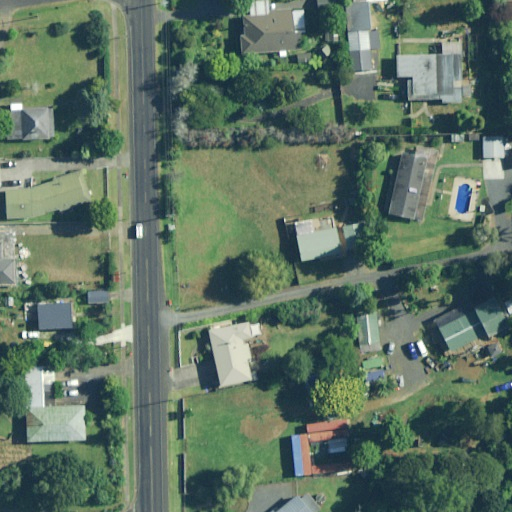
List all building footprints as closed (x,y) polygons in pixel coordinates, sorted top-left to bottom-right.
[(367,30),(369,30),(368,5),(346,6),(349,52),(368,50),(367,30)] [(299,12),(240,18),(243,52),(302,47),(299,12)] [(314,53),(321,62),(334,51),(327,43),(314,53)] [(312,52),(297,53),(297,63),(312,62),(312,52)] [(461,52),(404,53),(405,99),(462,98),(461,52)] [(52,107),(5,109),(7,140),(54,137),(52,107)] [(504,158),(503,137),(482,138),(483,158),(504,158)] [(436,150),(398,144),(387,209),(425,216),(436,150)] [(344,157),(335,157),(337,181),(346,180),(344,157)] [(30,188),(5,189),(6,218),(32,217),(88,199),(80,172),(30,188)] [(340,254),(335,229),(314,233),(311,219),(293,222),(301,262),(340,254)] [(354,225),(342,229),(348,252),(360,249),(354,225)] [(109,303),(109,291),(87,292),(88,304),(109,303)] [(494,298),(437,323),(449,351),(507,326),(494,298)] [(66,301),(35,304),(38,327),(69,324),(66,301)] [(380,343),(375,312),(356,315),(361,346),(380,343)] [(243,327),(209,333),(218,387),(253,381),(243,327)] [(84,405),(26,405),(26,441),(84,441),(84,405)] [(306,511),(296,499),(279,511),(306,511)]
